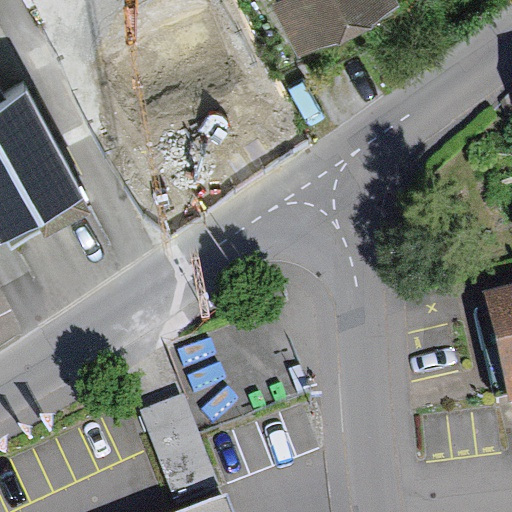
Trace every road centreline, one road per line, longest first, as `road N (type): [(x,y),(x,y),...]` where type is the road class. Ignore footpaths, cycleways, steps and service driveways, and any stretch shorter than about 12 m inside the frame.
road 1 (residential): [(0,385),(312,182)]
road 2 (residential): [(312,182),(338,225),(360,296),(381,511)]
road 3 (residential): [(312,182),(511,40)]
